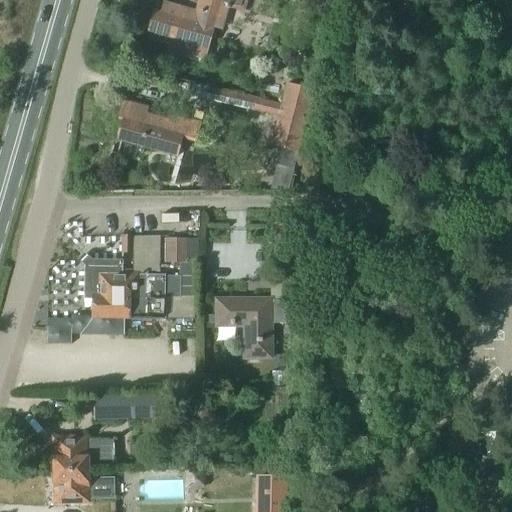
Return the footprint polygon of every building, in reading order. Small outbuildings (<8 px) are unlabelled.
[(154,13),(148,33),(171,40),(168,51),(206,62),(215,29),(223,32),(229,10),(231,10),(242,13),(246,0),(199,0),(196,13),(166,4),(162,15),(154,13)] [(338,0),(294,0),(295,0),(336,11),(338,0)] [(287,84),(281,106),(294,109),(300,88),(287,84)] [(294,109),(310,113),(315,92),(300,88),(294,109)] [(298,154),(300,155),(310,113),(294,109),(281,106),(216,91),(213,103),(278,117),(270,148),(280,150),(298,154)] [(196,145),(202,124),(168,114),(166,122),(147,117),(149,110),(125,103),(120,120),(124,121),(117,141),(143,149),(145,141),(178,151),(182,141),(196,145)] [(178,151),(145,141),(143,149),(176,159),(178,151)] [(288,216),(271,216),(270,234),(287,235),(288,216)] [(132,255),(132,238),(122,238),(122,254),(132,255)] [(165,240),(165,264),(198,264),(199,241),(165,240)] [(86,268),(92,261),(88,258),(82,264),(86,268)] [(92,261),(86,268),(85,301),(95,301),(94,317),(126,318),(126,320),(166,322),(166,299),(165,299),(166,278),(166,277),(141,276),(141,272),(123,271),(123,262),(92,261)] [(181,277),(166,278),(165,299),(181,299),(181,277)] [(284,301),(270,301),(217,301),(217,327),(243,327),(243,362),(271,362),(271,324),(285,324),(284,301)] [(137,421),(136,397),(94,397),(94,422),(137,421)] [(114,463),(114,441),(87,442),(87,439),(54,440),(55,473),(90,472),(89,463),(114,463)] [(287,439),(270,439),(270,465),(287,465),(287,439)] [(115,500),(114,479),(90,480),(90,472),(55,473),(55,503),(89,502),(89,500),(115,500)] [(287,511),(289,477),(257,476),(255,511),(287,511)]
